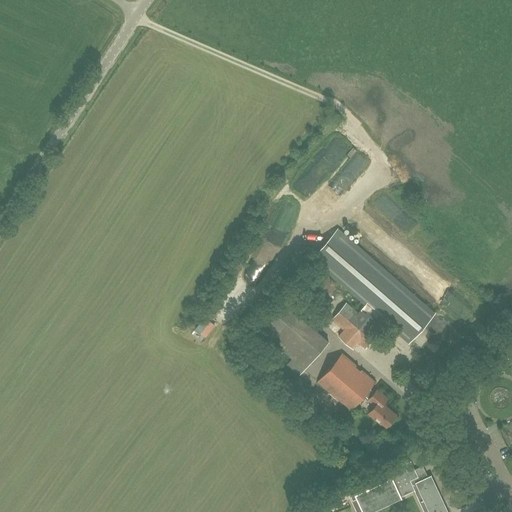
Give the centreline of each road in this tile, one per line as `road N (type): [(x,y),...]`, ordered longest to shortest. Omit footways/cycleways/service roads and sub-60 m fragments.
road 1 (unclassified): [(0,230),(141,14)]
road 2 (unclassified): [(322,104),(141,14)]
road 3 (unclassified): [(485,511),(436,411),(378,358)]
